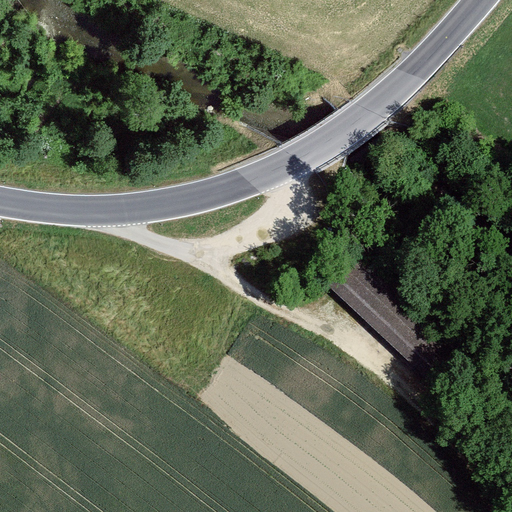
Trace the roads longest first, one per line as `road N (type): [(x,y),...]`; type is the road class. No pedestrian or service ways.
road 1 (tertiary): [(0,200),(94,209),(232,189),(302,159),(372,112),(481,0)]
road 2 (track): [(94,209),(208,258),(319,325),(441,422)]
road 3 (track): [(208,258),(262,242),(293,218),(303,193),(302,159)]
